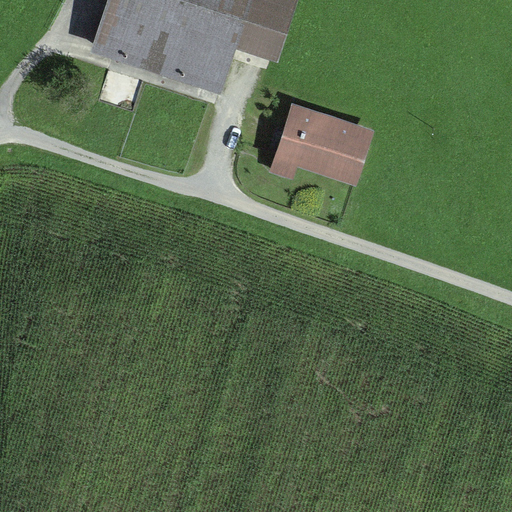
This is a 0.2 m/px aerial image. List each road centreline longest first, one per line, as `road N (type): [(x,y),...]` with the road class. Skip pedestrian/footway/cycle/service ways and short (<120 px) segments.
road 1 (track): [(511,305),(212,194),(22,135)]
road 2 (track): [(22,135),(7,120),(15,79),(84,10)]
road 3 (track): [(244,67),(208,193)]
